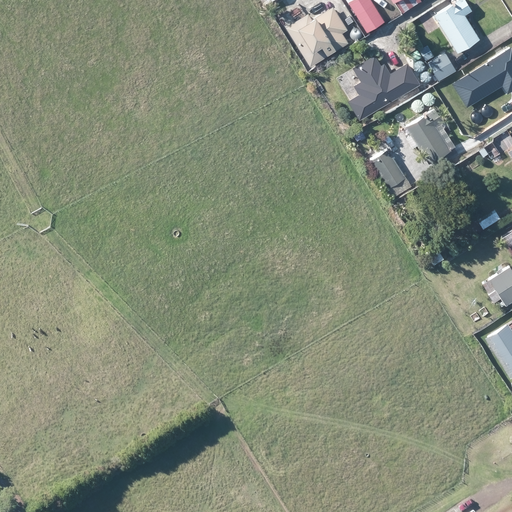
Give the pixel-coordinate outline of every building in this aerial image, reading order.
[(353,35),(335,0),(326,0),(295,17),(315,55),(353,35)] [(349,0),(347,1),(366,30),(383,19),(371,0),(349,0)] [(394,0),(402,11),(418,0),(394,0)] [(451,0),(432,12),(455,50),(478,36),(463,11),(470,8),(465,0),(451,0)] [(511,45),(452,82),(467,107),(501,86),(506,93),(511,89),(511,45)] [(454,69),(443,52),(427,61),(437,78),(454,69)] [(358,118),(417,82),(405,61),(388,72),(382,62),(378,65),(372,53),(351,66),(360,80),(353,84),(358,92),(347,99),(358,118)] [(432,106),(404,124),(428,161),(449,147),(434,123),(440,118),(432,106)] [(488,120),(475,129),(479,136),(493,127),(488,120)] [(403,176),(385,148),(370,158),(387,186),(403,176)] [(482,227),(498,216),(494,209),(477,219),(482,227)] [(435,243),(423,250),(432,264),(443,257),(435,243)] [(511,297),(511,271),(508,265),(481,282),(492,300),(499,295),(504,303),(511,297)] [(511,332),(505,321),(483,334),(509,375),(511,372),(511,332)] [(511,429),(508,422),(487,435),(502,458),(511,451),(511,429)]
